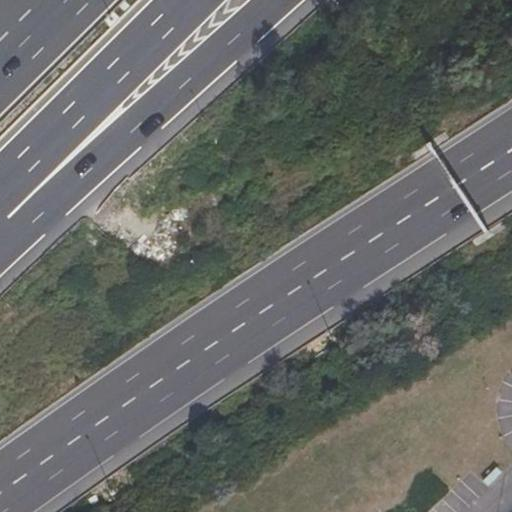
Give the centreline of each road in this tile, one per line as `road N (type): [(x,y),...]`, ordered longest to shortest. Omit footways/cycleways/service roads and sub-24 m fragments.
road 1 (motorway): [(0,498),(511,152)]
road 2 (motorway): [(0,216),(83,179),(284,0)]
road 3 (motorway): [(0,211),(56,138),(192,0)]
